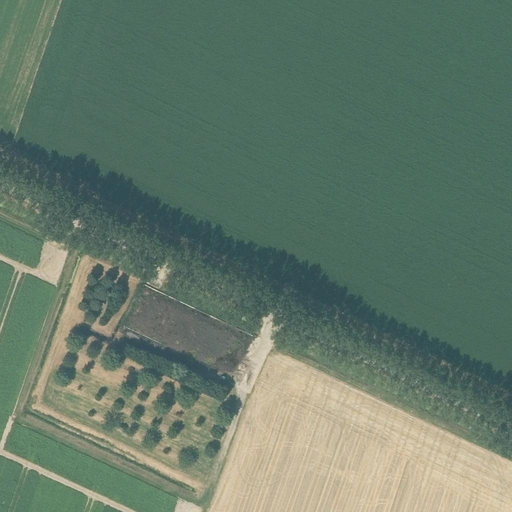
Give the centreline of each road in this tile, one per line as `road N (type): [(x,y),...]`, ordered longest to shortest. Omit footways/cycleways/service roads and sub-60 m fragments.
road 1 (track): [(275,316),(204,506),(13,416),(70,250),(0,216)]
road 2 (unclassified): [(511,428),(0,185)]
road 3 (track): [(0,154),(511,397)]
road 4 (track): [(511,460),(263,343)]
